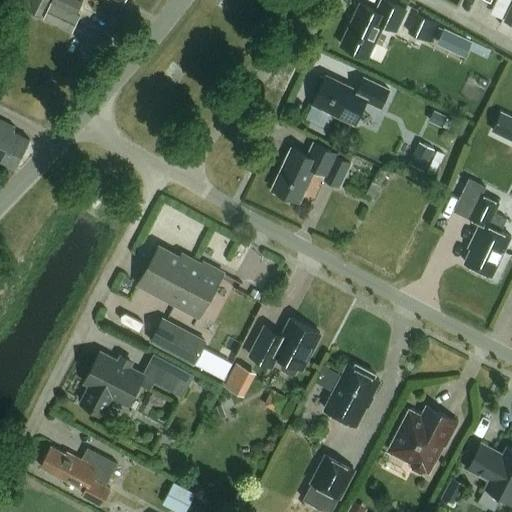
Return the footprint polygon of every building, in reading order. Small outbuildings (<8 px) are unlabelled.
[(49,0),(35,0),(29,13),(41,19),(49,0)] [(74,0),(52,0),(42,21),(72,35),(80,17),(77,16),(83,4),(74,0)] [(396,31),(406,10),(385,0),(381,0),(377,11),(360,4),(341,45),(368,58),(383,25),(396,31)] [(511,0),(503,20),(511,24),(511,0)] [(439,25),(416,14),(407,33),(430,44),(439,25)] [(381,108),(389,90),(364,78),(358,91),(349,87),(348,89),(340,86),(341,83),(326,76),(325,79),(320,76),(314,89),(319,91),(312,105),(355,125),(366,101),(381,108)] [(441,128),(447,117),(433,110),(428,121),(441,128)] [(0,161),(15,169),(30,141),(13,133),(15,128),(0,120),(0,161)] [(419,142),(409,163),(423,171),(434,150),(419,142)] [(352,164),(336,157),(338,154),(314,143),(308,156),(292,148),(272,190),(299,203),(315,170),(326,175),(324,181),(340,188),(352,164)] [(379,168),(366,194),(374,198),(388,172),(379,168)] [(499,204),(481,195),(470,219),(480,224),(468,248),(471,249),(464,263),(492,276),(511,237),(501,232),(507,220),(494,213),(499,204)] [(199,318),(223,274),(203,263),(202,265),(182,255),(180,258),(159,247),(138,285),(199,318)] [(206,341),(163,319),(151,342),(194,364),(224,379),(232,363),(203,348),(206,341)] [(320,334),(292,319),(283,336),(265,327),(250,356),(271,367),(277,356),(301,369),(320,334)] [(128,404),(143,376),(105,356),(90,385),(91,386),(82,403),(103,414),(112,396),(128,404)] [(243,397),(255,374),(235,364),(224,387),(243,397)] [(356,426),(366,405),(365,405),(369,397),(371,398),(379,381),(348,365),(325,410),(356,426)] [(168,389),(175,393),(179,386),(186,389),(193,374),(179,367),(168,389)] [(216,421),(227,417),(223,406),(212,410),(216,421)] [(446,447),(458,423),(427,407),(422,417),(410,411),(389,451),(411,463),(413,469),(421,473),(429,472),(443,445),(446,447)] [(511,502),(511,450),(507,448),(503,455),(481,444),(468,470),(489,481),(485,489),(511,502)] [(66,455),(51,447),(47,455),(45,455),(41,462),(42,464),(40,467),(84,491),(82,495),(101,505),(110,489),(106,487),(117,464),(94,452),(88,463),(68,453),(66,455)] [(356,469),(325,453),(309,482),(311,484),(303,500),(325,511),(331,511),(339,498),(341,499),(356,469)]
